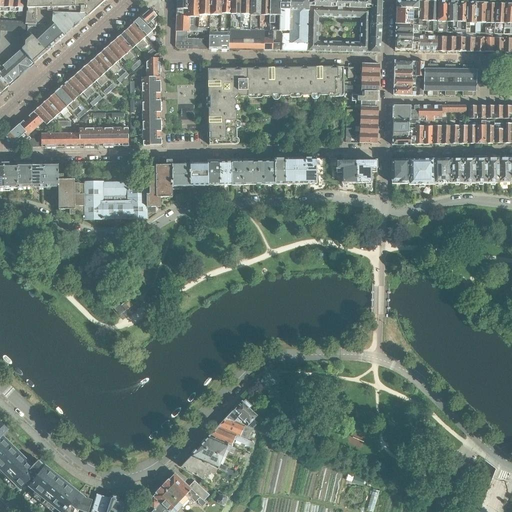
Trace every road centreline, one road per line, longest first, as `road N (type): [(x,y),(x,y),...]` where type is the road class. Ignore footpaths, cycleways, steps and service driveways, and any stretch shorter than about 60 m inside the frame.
road 1 (residential): [(508,462),(412,375),(376,358),(259,361),(159,459),(126,475),(84,462),(0,382)]
road 2 (residential): [(382,209),(334,200),(220,204),(130,237),(104,238),(19,209),(0,211)]
road 3 (residential): [(0,153),(385,149)]
road 4 (residential): [(167,58),(387,57)]
road 5 (residential): [(0,117),(133,0)]
road 6 (residential): [(511,207),(382,209)]
road 7 (residential): [(385,149),(511,148)]
road 8 (residential): [(386,100),(511,100)]
road 9 (residential): [(387,57),(511,58)]
